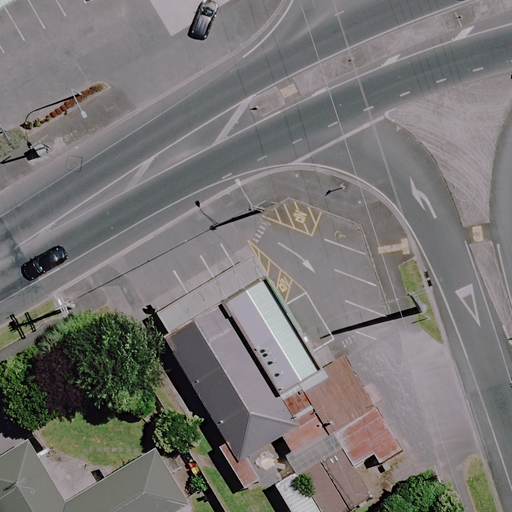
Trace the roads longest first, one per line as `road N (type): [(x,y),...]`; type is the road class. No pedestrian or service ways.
road 1 (residential): [(511,391),(485,351),(445,236),(392,167),(322,111)]
road 2 (secondary): [(174,158),(0,263)]
road 3 (secondary): [(511,47),(322,111)]
road 4 (secondary): [(174,158),(218,113),(312,43)]
road 5 (secondary): [(322,111),(270,136),(174,158)]
